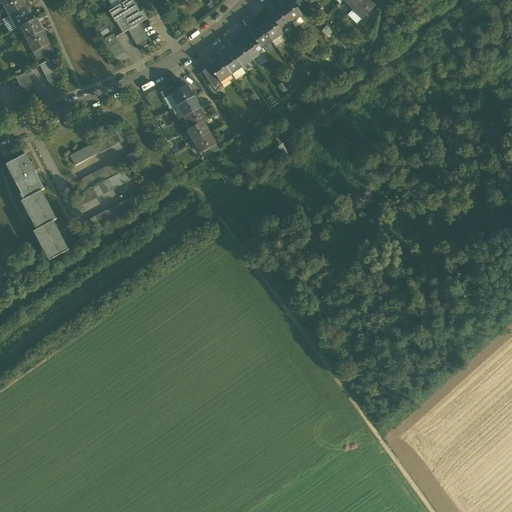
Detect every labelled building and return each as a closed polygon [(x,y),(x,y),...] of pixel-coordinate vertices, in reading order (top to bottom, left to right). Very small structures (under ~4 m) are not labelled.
[(20,0),(9,0),(2,4),(9,17),(25,8),(20,0)] [(118,0),(108,0),(114,9),(121,5),(118,0)] [(133,1),(131,0),(128,0),(121,5),(114,9),(109,12),(115,22),(116,22),(123,18),(130,30),(138,25),(147,19),(142,12),(140,13),(137,8),(135,9),(131,3),(133,1)] [(343,0),(342,1),(352,11),(362,0),(343,0)] [(375,7),(367,0),(362,0),(352,11),(361,20),(375,7)] [(291,1),(280,9),(291,24),(302,16),(291,1)] [(32,21),(25,8),(9,17),(16,30),(19,28),(32,21)] [(280,32),(291,24),(280,9),(269,17),(272,20),(280,32)] [(16,30),(9,17),(2,20),(9,33),(16,30)] [(123,18),(116,22),(122,34),(128,30),(130,30),(123,18)] [(35,19),(32,21),(19,28),(26,41),(42,32),(35,19)] [(282,35),(280,32),(272,20),(261,27),(271,43),(282,35)] [(128,30),(131,35),(141,30),(138,25),(130,30),(128,30)] [(105,26),(98,30),(102,37),(109,33),(105,26)] [(333,32),(327,26),(321,32),(327,38),(333,32)] [(261,50),(271,43),(261,27),(250,35),(252,38),(261,50)] [(144,34),(141,30),(131,35),(134,40),(144,34)] [(49,45),(42,32),(26,41),(33,54),(35,52),(49,45)] [(147,39),(144,34),(134,40),(137,45),(147,39)] [(103,41),(105,44),(115,38),(113,35),(103,41)] [(282,35),(271,43),(275,47),(285,40),(282,35)] [(105,44),(108,49),(118,43),(115,38),(105,44)] [(263,53),(261,50),(252,38),(241,45),(252,61),(263,53)] [(150,45),(147,39),(137,45),(140,50),(150,45)] [(108,49),(111,54),(121,48),(118,43),(108,49)] [(53,53),(49,45),(35,52),(39,60),(53,53)] [(241,68),(252,61),(241,45),(231,53),(241,68)] [(111,54),(114,59),(124,53),(121,48),(111,54)] [(127,58),(124,53),(114,59),(117,64),(127,58)] [(232,75),(241,68),(231,53),(220,60),(231,76),(232,75)] [(40,65),(43,71),(53,65),(50,60),(40,65)] [(220,83),(231,76),(220,60),(209,68),(220,83)] [(297,66),(293,60),(287,64),(292,70),(297,66)] [(43,71),(45,76),(55,70),(53,65),(43,71)] [(213,88),(220,83),(209,68),(202,73),(213,88)] [(241,68),(232,75),(236,81),(246,74),(241,68)] [(45,76),(48,81),(58,75),(55,70),(45,76)] [(15,78),(18,84),(28,78),(25,73),(15,78)] [(61,81),(58,75),(48,81),(51,86),(61,81)] [(31,83),(28,78),(18,84),(21,89),(31,83)] [(33,88),(31,83),(21,89),(23,94),(33,88)] [(170,95),(177,107),(193,97),(186,86),(175,92),(170,95)] [(160,94),(164,99),(170,95),(175,92),(172,87),(160,94)] [(36,94),(33,88),(23,94),(26,99),(36,94)] [(259,99),(255,93),(249,98),(252,103),(259,99)] [(170,95),(164,99),(170,110),(172,109),(177,107),(170,95)] [(272,96),(266,100),(270,106),(276,102),(272,96)] [(177,107),(183,118),(199,109),(193,97),(177,107)] [(183,118),(177,107),(172,109),(178,121),(183,118)] [(183,118),(190,129),(202,122),(206,120),(199,109),(183,118)] [(186,131),(193,143),(209,134),(202,122),(190,129),(186,131)] [(121,129),(115,132),(121,142),(126,139),(121,129)] [(116,145),(121,142),(115,132),(110,135),(116,145)] [(215,145),(209,134),(193,143),(199,154),(215,145)] [(111,148),(116,145),(110,135),(105,137),(111,148)] [(106,150),(111,148),(105,137),(100,140),(106,150)] [(101,153),(106,150),(100,140),(95,143),(100,152),(101,153)] [(95,155),(100,152),(95,143),(90,146),(95,155)] [(90,158),(95,155),(90,146),(85,148),(90,158)] [(85,161),(90,158),(85,148),(80,151),(85,161)] [(80,163),(85,161),(80,151),(75,154),(80,163)] [(133,152),(127,155),(132,165),(138,162),(133,152)] [(75,166),(80,163),(75,154),(69,156),(75,166)] [(5,165),(24,200),(40,192),(43,190),(25,155),(17,159),(14,161),(5,165)] [(127,155),(122,158),(127,168),(132,165),(127,155)] [(122,158),(117,161),(122,170),(127,168),(122,158)] [(117,161),(112,163),(117,173),(122,170),(117,161)] [(112,163),(107,166),(112,176),(117,173),(112,163)] [(107,166),(102,169),(107,178),(112,176),(107,166)] [(102,169),(97,171),(102,181),(107,178),(102,169)] [(129,182),(134,179),(128,169),(123,171),(129,182)] [(97,171),(92,174),(97,184),(102,181),(97,171)] [(123,184),(129,182),(123,171),(118,174),(123,184)] [(92,174),(87,177),(92,187),(97,184),(92,174)] [(118,187),(123,184),(118,174),(113,177),(118,187)] [(87,189),(92,187),(87,177),(82,179),(87,189)] [(113,190),(118,187),(113,177),(108,180),(113,190)] [(108,193),(113,190),(108,180),(103,182),(108,193)] [(103,195),(108,193),(103,182),(97,185),(103,195)] [(98,198),(103,195),(97,185),(92,188),(98,198)] [(92,201),(98,198),(92,188),(87,191),(92,201)] [(87,203),(92,201),(87,191),(82,193),(87,203)] [(55,220),(40,192),(24,200),(21,202),(36,231),(52,222),(55,220)] [(141,205),(146,203),(141,192),(136,195),(141,205)] [(82,206),(87,203),(82,193),(77,196),(82,206)] [(136,208),(141,205),(136,195),(131,198),(136,208)] [(131,211),(136,208),(131,198),(125,201),(131,211)] [(126,214),(131,211),(125,201),(120,203),(126,214)] [(120,216),(126,214),(120,203),(115,206),(120,216)] [(115,219),(120,216),(115,206),(110,209),(115,219)] [(110,222),(115,219),(110,209),(105,212),(110,222)] [(105,224),(110,222),(105,212),(99,214),(105,224)] [(100,227),(105,224),(99,214),(94,217),(100,227)] [(94,230),(100,227),(94,217),(89,220),(94,230)] [(68,251),(52,222),(36,231),(33,232),(48,261),(57,257),(57,256),(60,255),(68,251)]
